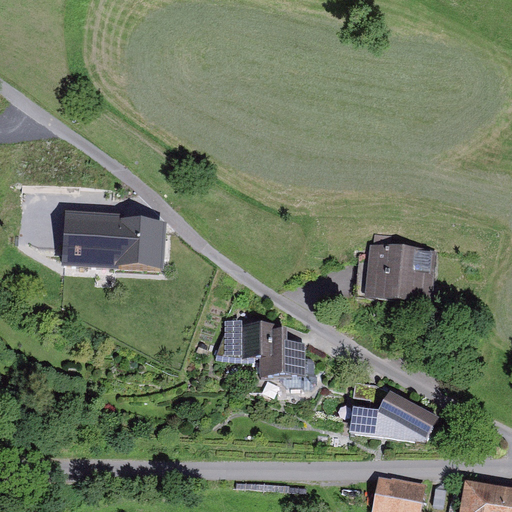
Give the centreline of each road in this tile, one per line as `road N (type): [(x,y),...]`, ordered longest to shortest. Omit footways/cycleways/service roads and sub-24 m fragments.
road 1 (residential): [(511,440),(385,372),(235,276),(127,182),(21,108)]
road 2 (residential): [(511,477),(0,470)]
